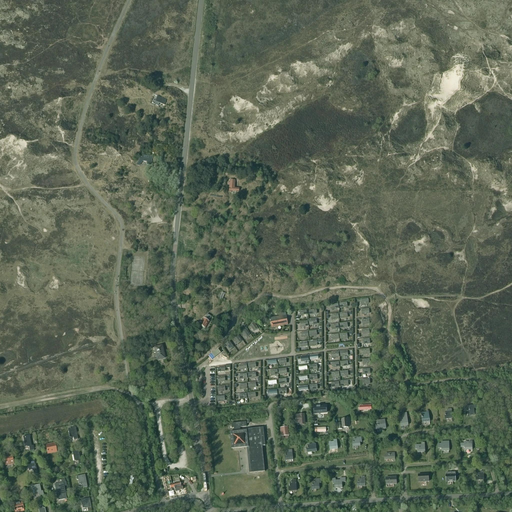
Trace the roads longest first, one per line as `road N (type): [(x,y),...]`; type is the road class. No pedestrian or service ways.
road 1 (tertiary): [(192,403),(172,275),(201,0)]
road 2 (unknown): [(384,297),(344,287),(262,294),(184,369)]
road 3 (unknown): [(384,297),(389,352),(406,381),(480,379),(511,398)]
road 4 (residential): [(336,412),(326,398),(269,406),(281,506)]
road 5 (residential): [(404,465),(404,435),(471,426),(480,430),(488,460)]
road 6 (unknown): [(0,408),(109,389),(132,395)]
